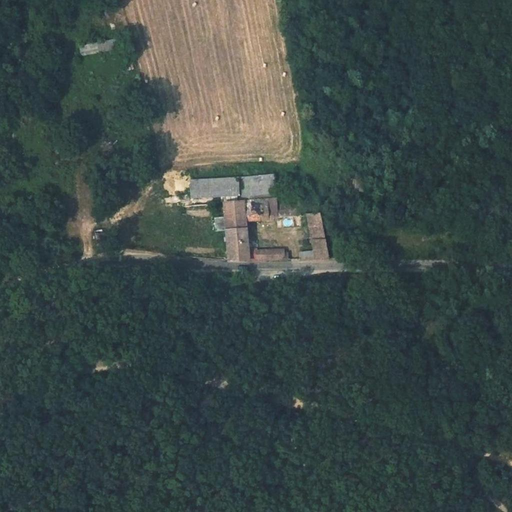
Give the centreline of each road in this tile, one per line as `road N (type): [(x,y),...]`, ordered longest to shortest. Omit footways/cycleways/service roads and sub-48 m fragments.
road 1 (track): [(511,462),(143,370),(76,374),(0,404)]
road 2 (unclassified): [(0,288),(46,269),(144,261),(511,264)]
road 3 (track): [(93,265),(80,122),(53,0)]
road 4 (track): [(326,511),(274,401)]
